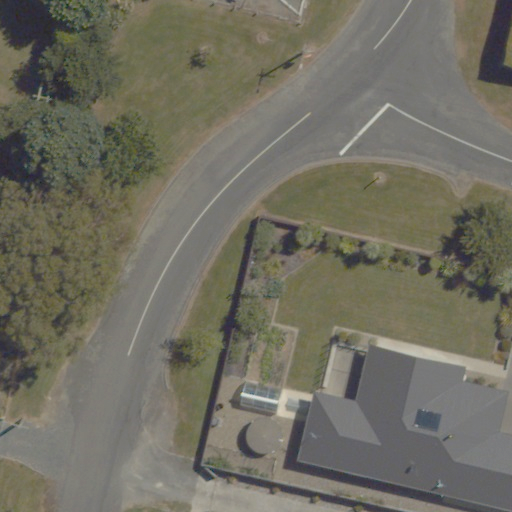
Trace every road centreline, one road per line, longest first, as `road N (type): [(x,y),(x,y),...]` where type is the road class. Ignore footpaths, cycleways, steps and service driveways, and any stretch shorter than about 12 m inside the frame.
road 1 (residential): [(88,511),(113,396),(145,310),(184,239),(237,173),(356,77)]
road 2 (residential): [(356,77),(387,104),(511,161)]
